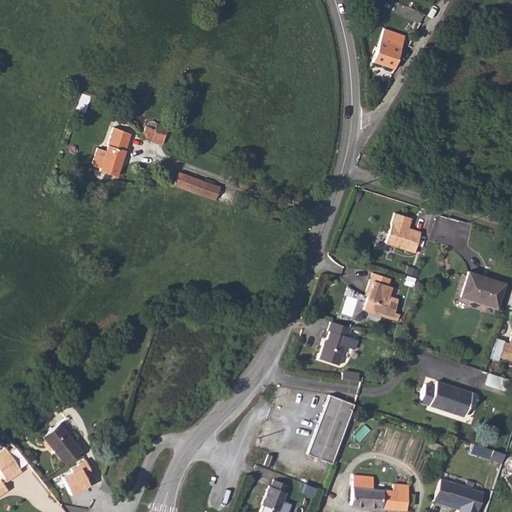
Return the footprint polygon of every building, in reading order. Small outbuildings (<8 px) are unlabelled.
[(401,32),(379,26),(372,61),(393,66),(401,32)] [(143,126),(141,130),(142,132),(141,137),(158,141),(160,135),(164,136),(166,127),(155,123),(152,120),(149,120),(148,121),(145,126),(143,126)] [(100,170),(103,171),(116,176),(129,134),(125,133),(113,129),(100,170)] [(178,171),(173,184),(213,199),(218,186),(178,171)] [(413,216),(397,211),(386,241),(415,251),(422,231),(414,228),(413,230),(409,228),(409,226),(413,216)] [(470,272),(461,296),(499,309),(508,284),(470,272)] [(370,280),(386,285),(389,278),(372,273),(370,280)] [(362,309),(391,318),(397,300),(388,296),(391,287),(386,285),(370,280),(366,290),(368,291),(367,295),(362,309)] [(316,358),(337,365),(344,346),(353,349),(356,340),(347,336),(350,327),(330,321),(327,330),(328,331),(323,344),(321,343),(316,358)] [(511,361),(511,339),(511,343),(510,346),(505,344),(506,341),(498,339),(491,358),(499,361),(500,357),(511,361)] [(340,372),(339,378),(355,380),(357,372),(346,370),(346,372),(340,372)] [(488,372),(485,382),(504,389),(508,378),(488,372)] [(426,381),(421,400),(464,415),(473,392),(438,380),(436,384),(426,381)] [(302,454),(329,465),(350,405),(325,396),(302,454)] [(57,423),(42,435),(64,464),(80,452),(57,423)] [(0,466),(9,479),(23,468),(6,446),(0,450),(0,466)] [(504,453),(492,449),(489,459),(501,463),(504,453)] [(266,454),(263,463),(269,465),(272,456),(266,454)] [(499,477),(506,492),(511,489),(511,457),(507,460),(511,472),(499,477)] [(9,479),(0,466),(0,482),(4,480),(5,482),(9,479)] [(353,474),(350,504),(406,510),(408,485),(393,483),(393,490),(372,488),(374,476),(353,474)] [(439,479),(432,501),(441,504),(443,500),(459,506),(457,510),(456,511),(476,511),(482,493),(439,479)] [(0,495),(10,487),(5,482),(4,480),(0,482),(0,495)] [(266,487),(259,506),(272,511),(276,511),(284,493),(281,493),(283,486),(271,482),(268,488),(266,487)] [(443,500),(441,504),(457,510),(459,506),(443,500)]
